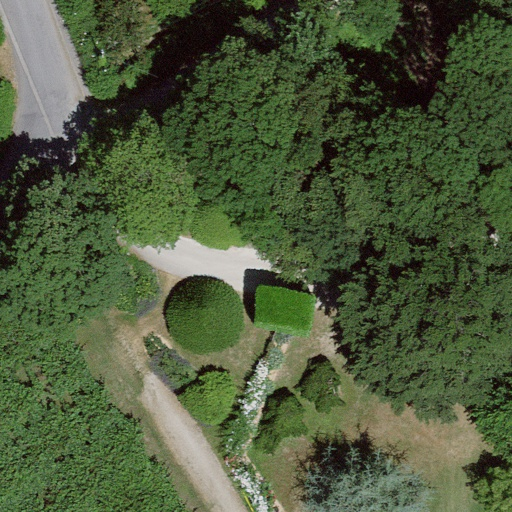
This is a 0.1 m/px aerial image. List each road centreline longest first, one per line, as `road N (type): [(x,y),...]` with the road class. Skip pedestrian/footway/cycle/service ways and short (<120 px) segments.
road 1 (track): [(133,237),(150,378),(233,511)]
road 2 (track): [(110,125),(324,0)]
road 3 (unclassified): [(76,141),(23,0)]
